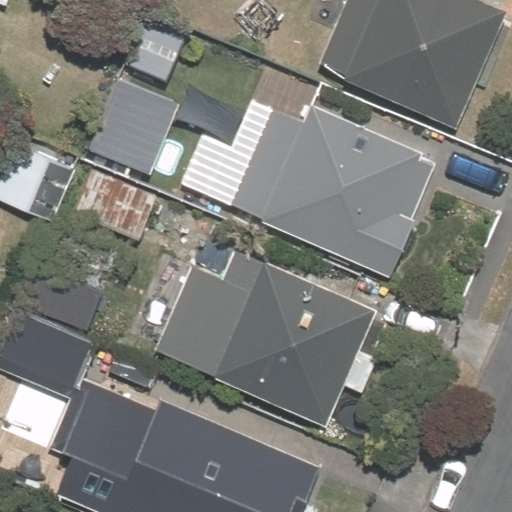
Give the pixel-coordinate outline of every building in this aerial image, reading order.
[(454,122),(502,5),(490,0),(342,0),(316,66),(454,122)] [(178,97),(112,71),(83,142),(149,169),(178,97)] [(302,116),(268,102),(229,197),(263,210),(261,218),(385,268),(436,145),(311,95),(302,116)] [(511,185),(511,152),(453,129),(436,171),(506,199),(511,185)] [(63,158),(12,137),(0,165),(0,197),(41,214),(63,158)] [(183,360),(325,418),(359,333),(372,302),(230,245),(217,276),(186,263),(152,348),(183,360)] [(10,303),(0,328),(0,470),(36,485),(53,443),(69,450),(53,489),(111,511),(295,511),(317,459),(101,372),(97,382),(81,375),(96,338),(10,303)]
